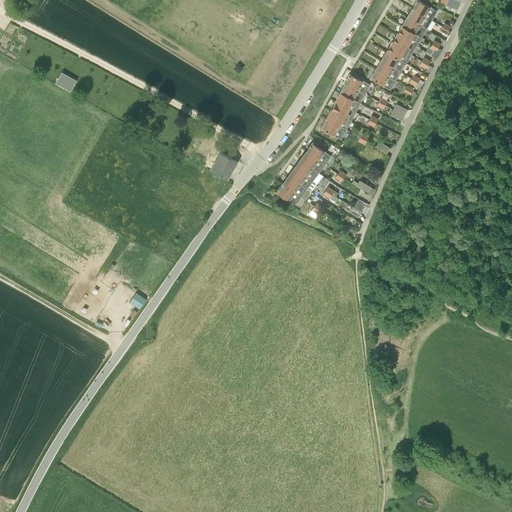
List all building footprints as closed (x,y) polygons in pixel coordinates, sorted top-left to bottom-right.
[(417,0),(413,8),(432,19),(438,11),(429,5),(428,6),(417,0)] [(461,2),(457,0),(447,0),(445,6),(456,11),(461,2)] [(427,29),(432,19),(413,8),(407,17),(427,29)] [(422,37),(427,29),(407,17),(402,26),(422,37)] [(416,46),(422,37),(402,26),(397,35),(416,46)] [(411,54),(416,46),(397,35),(392,43),(411,54)] [(406,63),(411,54),(392,43),(387,52),(406,63)] [(442,50),(438,48),(436,51),(433,50),(430,55),(437,59),(442,50)] [(401,72),(406,63),(387,52),(382,60),(401,72)] [(396,80),(401,72),(382,60),(376,69),(396,80)] [(390,90),(396,80),(376,69),(371,78),(390,90)] [(70,91),(76,82),(62,74),(56,83),(70,91)] [(365,94),(370,85),(350,74),(345,84),(365,94)] [(360,103),(365,94),(345,84),(340,93),(360,103)] [(335,101),(355,112),(360,103),(340,93),(335,101)] [(331,111),(351,121),(355,112),(335,101),(331,111)] [(393,109),(404,115),(407,110),(396,104),(393,109)] [(401,120),(404,115),(393,109),(390,115),(401,120)] [(326,119),(346,130),(351,121),(331,111),(326,119)] [(341,139),(346,130),(326,119),(321,128),(341,139)] [(201,138),(213,145),(217,137),(205,131),(201,138)] [(386,153),(389,148),(379,141),(376,146),(386,153)] [(325,164),(331,156),(312,143),(306,151),(325,164)] [(199,164),(228,179),(237,162),(215,149),(214,150),(209,147),(199,164)] [(319,173),(325,164),(306,151),(300,159),(319,173)] [(313,181),(319,173),(300,159),(294,168),(313,181)] [(307,189),(313,181),(294,168),(288,176),(307,189)] [(337,174),(343,178),(346,174),(340,169),(337,174)] [(340,182),(343,178),(337,174),(334,178),(340,182)] [(301,197),(307,189),(288,176),(283,184),(301,197)] [(356,185),(367,192),(370,186),(359,180),(356,185)] [(295,206),(301,197),(283,184),(277,192),(295,206)] [(325,190),(331,194),(334,190),(328,186),(325,190)] [(329,198),(331,194),(325,190),(323,194),(329,198)] [(358,200),(354,207),(361,211),(365,204),(358,200)] [(314,206),(320,210),(323,206),(317,202),(314,206)] [(358,217),(361,211),(354,207),(350,205),(347,211),(358,217)] [(317,215),(320,210),(314,206),(311,210),(317,215)] [(351,236),(354,231),(344,224),(341,230),(351,236)]
